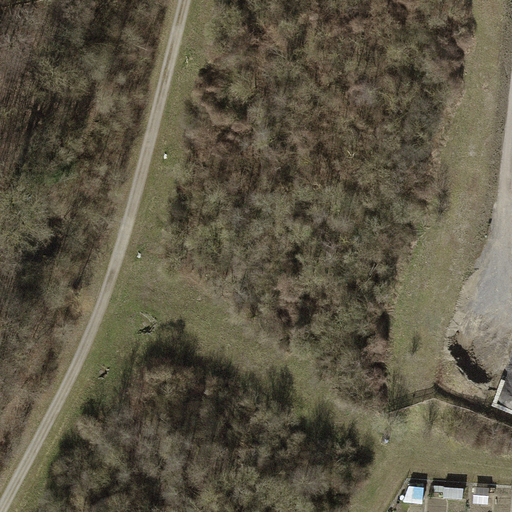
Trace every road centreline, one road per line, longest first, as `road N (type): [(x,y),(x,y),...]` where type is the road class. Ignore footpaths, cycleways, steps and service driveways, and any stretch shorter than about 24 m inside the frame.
road 1 (track): [(0,511),(93,335),(185,0)]
road 2 (track): [(511,472),(408,466),(376,511)]
